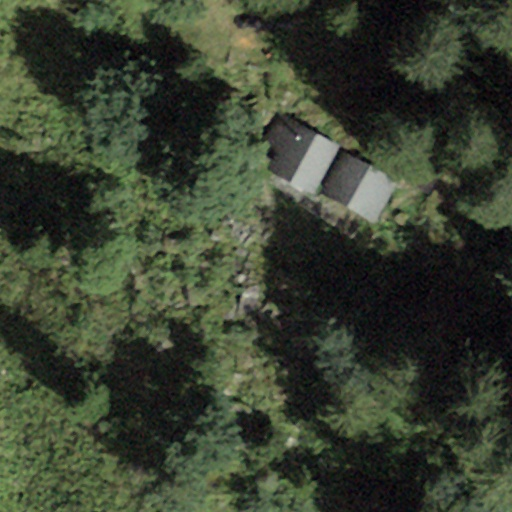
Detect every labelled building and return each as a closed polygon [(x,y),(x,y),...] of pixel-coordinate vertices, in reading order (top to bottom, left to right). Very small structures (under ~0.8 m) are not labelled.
[(284,95),(253,145),(312,180),(342,130),(284,95)] [(352,135),(321,188),(380,223),(412,170),(352,135)] [(426,304),(471,342),(501,307),(456,269),(426,304)] [(298,364),(352,419),(398,373),(344,319),(298,364)] [(511,319),(483,351),(511,378),(511,319)] [(218,423),(279,482),(321,440),(259,380),(218,423)]
